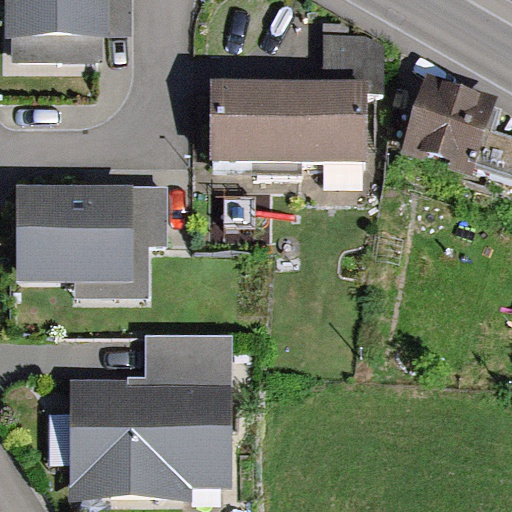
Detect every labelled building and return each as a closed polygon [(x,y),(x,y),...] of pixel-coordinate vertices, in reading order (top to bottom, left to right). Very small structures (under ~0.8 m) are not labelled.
[(4,0),(5,47),(14,47),(14,67),(103,68),(103,48),(110,48),(110,42),(134,42),(133,0),(4,0)] [(325,90),(212,89),(212,169),(369,171),(370,98),(385,99),(386,50),(368,41),(326,41),(325,90)] [(428,83),(401,160),(473,184),(477,174),(511,185),(511,144),(488,136),(498,107),(428,83)] [(169,253),(168,191),(18,193),(19,289),(75,288),(75,308),(152,307),(151,253),(169,253)] [(234,494),(234,342),(148,342),(148,384),(70,384),(70,507),(194,507),(194,494),(234,494)]
